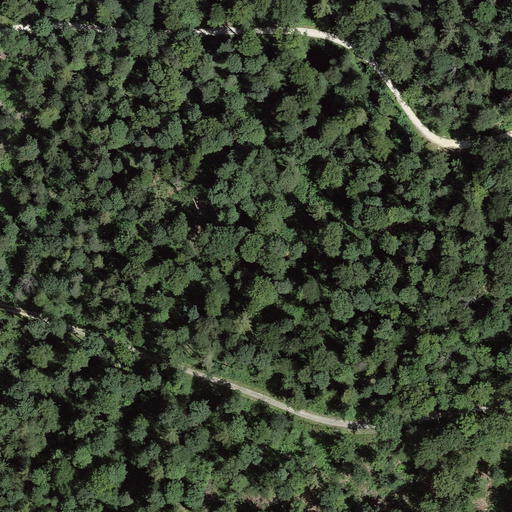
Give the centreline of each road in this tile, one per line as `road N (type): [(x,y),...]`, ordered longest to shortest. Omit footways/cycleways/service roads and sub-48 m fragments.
road 1 (track): [(511,133),(453,146),(433,141),(362,53),(313,31),(122,35),(57,26),(0,34)]
road 2 (track): [(0,304),(325,421),(382,423),(511,402)]
